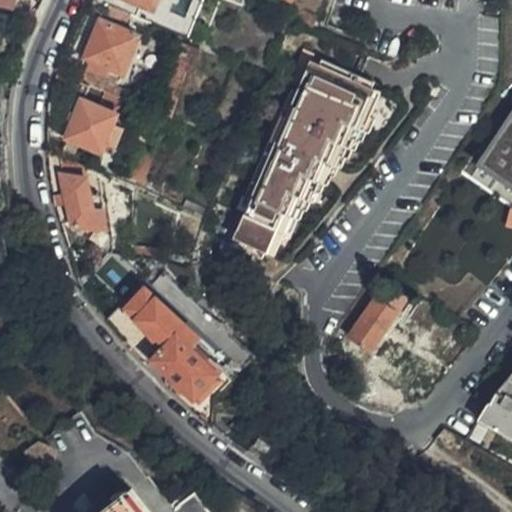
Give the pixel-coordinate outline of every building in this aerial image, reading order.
[(119,76),(137,33),(99,19),(82,61),(119,76)] [(315,153),(326,158),(334,161),(342,141),(347,143),(356,124),(361,126),(379,86),(358,77),(309,54),(297,82),(269,144),(230,231),(270,250),(289,211),(291,212),(301,192),(306,195),(314,177),(307,172),(315,153)] [(99,147),(114,111),(79,98),(64,132),(99,147)] [(511,106),(507,115),(501,125),(480,158),(511,180),(511,106)] [(501,125),(507,115),(496,109),(490,119),(501,125)] [(318,179),(326,158),(315,153),(307,172),(314,177),(318,179)] [(102,223),(98,192),(87,191),(85,176),(60,172),(69,218),(102,223)] [(206,362),(190,345),(177,331),(184,323),(145,284),(123,306),(144,331),(160,350),(150,360),(192,399),(217,373),(206,362)] [(361,290),(338,326),(354,338),(347,348),(355,354),(363,344),(371,351),(396,316),(361,290)] [(177,331),(190,345),(193,342),(198,337),(184,323),(177,331)] [(193,342),(190,345),(206,362),(209,358),(193,342)] [(388,410),(397,410),(406,399),(377,378),(374,375),(356,399),(358,400),(366,404),(371,407),(377,408),(388,410)] [(511,375),(497,393),(492,402),(489,401),(479,418),(511,435),(511,375)] [(26,448),(42,470),(55,453),(55,449),(53,446),(44,441),(42,439),(38,436),(26,448)] [(275,461),(281,451),(274,446),(267,456),(275,461)] [(211,511),(197,491),(173,508),(147,474),(136,482),(95,511),(211,511)]
